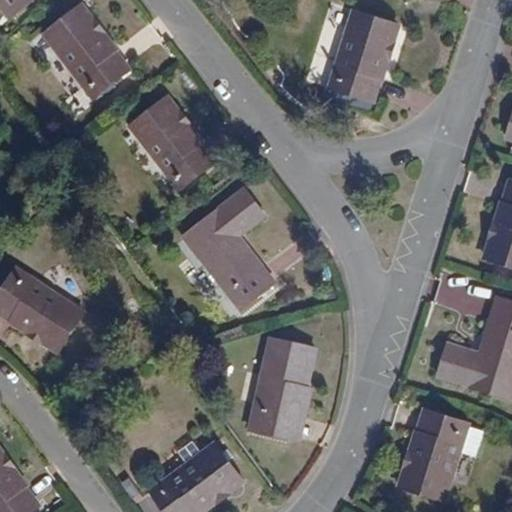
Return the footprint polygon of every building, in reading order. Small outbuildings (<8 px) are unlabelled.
[(0,0),(0,11),(17,34),(51,8),(44,0),(0,0)] [(398,27),(355,13),(331,88),(374,102),(398,27)] [(53,52),(101,114),(137,87),(89,24),(53,52)] [(174,116),(138,144),(186,205),(222,178),(174,116)] [(252,206),(194,253),(250,326),(283,300),(248,253),(273,233),(252,206)] [(511,230),(497,275),(511,279),(511,230)] [(94,334),(26,288),(0,327),(69,373),(94,334)] [(511,416),(511,318),(509,318),(491,373),(458,364),(448,398),(511,416)] [(326,369),(281,360),(261,449),(306,459),(326,369)] [(460,511),(481,446),(436,433),(411,509),(420,511),(460,511)] [(42,511),(3,458),(0,459),(0,511),(42,511)] [(224,466),(160,511),(236,511),(251,501),(224,466)]
